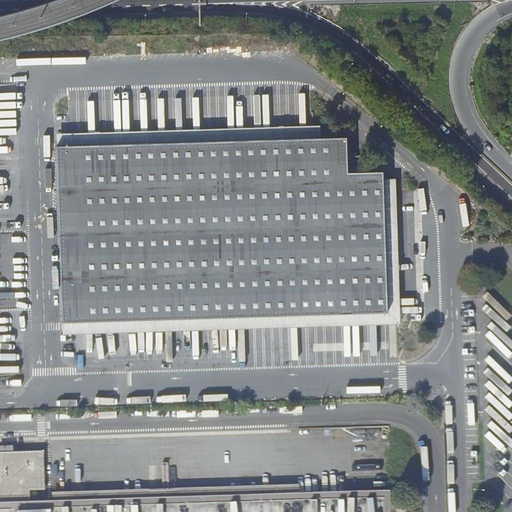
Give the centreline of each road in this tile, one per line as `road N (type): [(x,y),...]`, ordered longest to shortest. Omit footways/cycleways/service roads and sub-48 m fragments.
road 1 (trunk): [(177,0),(294,14),(333,31),(511,190)]
road 2 (trunk): [(511,170),(471,127),(457,85),(466,43),(511,6)]
